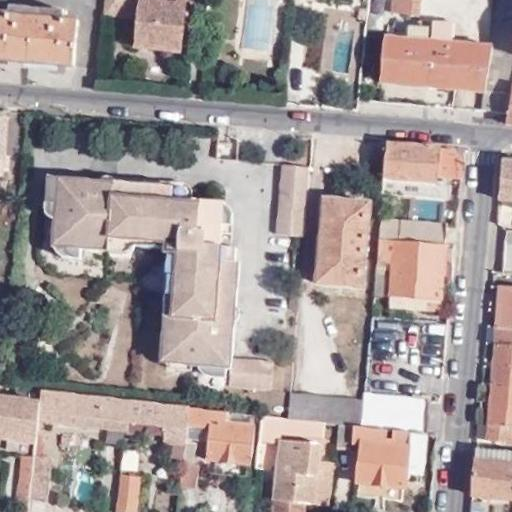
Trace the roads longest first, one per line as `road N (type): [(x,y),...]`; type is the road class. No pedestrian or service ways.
road 1 (residential): [(0,97),(481,139)]
road 2 (residential): [(447,511),(481,139)]
